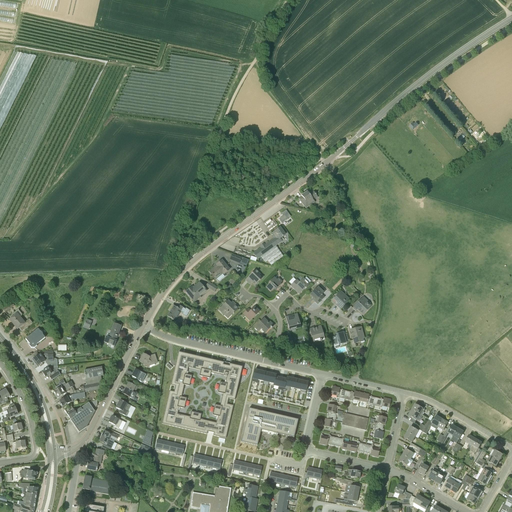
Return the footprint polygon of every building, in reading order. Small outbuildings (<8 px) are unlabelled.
[(89,95),(102,69),(96,66),(80,66),(75,63),(71,63),(67,61),(59,61),(59,120),(60,118),(60,112),(63,107),(63,114),(65,110),(69,112),(70,112),(72,108),(75,108),(77,105),(79,105),(82,99),(84,99),(86,95),(89,95)] [(410,127),(413,131),(419,126),(416,122),(410,127)] [(315,195),(316,194),(315,193),(315,194),(313,191),(308,194),(307,192),(301,196),(302,197),(299,199),(305,208),(314,202),(313,201),(317,198),(315,195)] [(283,216),(279,219),(282,223),(290,217),(286,211),(281,214),(283,216)] [(282,238),(285,235),(280,228),(271,234),(275,239),(260,251),(259,250),(253,254),(257,259),(281,242),(281,241),(283,240),(282,238)] [(283,257),(276,246),(261,257),(265,263),(267,261),(271,266),(283,257)] [(210,272),(216,279),(223,273),(224,274),(229,270),(222,261),(216,265),(217,266),(210,272)] [(255,270),(245,281),(248,283),(250,285),(251,283),(255,286),(261,279),(259,276),(260,275),(255,270)] [(278,279),(277,280),(274,278),(268,283),(269,284),(266,287),(270,292),(274,289),(275,290),(281,285),(280,284),(282,282),(278,279)] [(296,280),(290,286),(295,290),(299,294),(299,295),(309,285),(309,284),(304,280),(303,279),(299,283),(296,280)] [(206,291),(199,283),(193,288),(192,287),(186,292),(194,301),(206,291)] [(217,288),(208,283),(206,286),(214,292),(217,288)] [(324,298),(321,295),(325,291),(319,285),(310,295),(316,300),(315,301),(318,304),(324,298)] [(347,303),(346,302),(348,299),(341,292),(333,299),(338,304),(336,306),(340,310),(347,303)] [(363,297),(353,308),(356,311),(357,310),(363,315),(372,306),(363,297)] [(219,310),(228,319),(238,308),(233,302),(231,304),(228,301),(219,310)] [(14,306),(11,303),(3,310),(5,313),(14,306)] [(185,309),(179,305),(177,308),(174,306),(167,316),(175,321),(180,312),(182,313),(182,314),(186,317),(190,311),(186,308),(185,309)] [(243,314),(250,321),(259,312),(255,307),(250,311),(248,309),(243,314)] [(21,314),(19,311),(18,310),(17,311),(14,313),(14,314),(14,315),(15,316),(10,320),(17,329),(19,328),(22,332),(32,323),(29,319),(25,323),(20,317),(21,316),(22,316),(22,315),(21,314)] [(289,316),(286,317),(289,329),(296,327),(296,329),(301,328),(297,314),(292,316),(289,316)] [(86,319),(83,326),(89,329),(92,322),(86,319)] [(255,328),(259,332),(261,329),(265,333),(270,328),(271,329),(272,328),(274,326),(270,322),(268,324),(266,322),(267,321),(264,319),(255,328)] [(115,341),(121,326),(114,324),(108,338),(106,337),(103,342),(114,347),(116,341),(115,341)] [(325,341),(323,332),(322,333),(320,328),(315,330),(315,328),(309,329),(312,338),(313,338),(314,342),(320,340),(320,342),(325,341)] [(363,338),(361,330),(360,330),(360,328),(351,330),(355,344),(360,342),(360,339),(363,338)] [(31,348),(34,348),(37,346),(36,345),(41,341),(45,338),(38,329),(25,339),(30,345),(29,345),(31,348)] [(336,336),(332,337),(334,343),(334,345),(335,346),(338,345),(344,344),(346,343),(346,341),(344,334),(343,332),(337,334),(335,334),(336,336)] [(32,361),(35,364),(42,358),(43,358),(53,358),(53,355),(53,351),(44,352),(44,355),(40,356),(40,355),(37,357),(34,353),(31,355),(34,359),(32,361)] [(178,352),(171,385),(175,386),(174,392),(169,391),(162,424),(207,434),(208,432),(214,433),(213,436),(226,439),(233,406),(227,404),(228,399),(235,400),(242,367),(229,364),(229,366),(223,365),(224,363),(178,352)] [(150,356),(149,357),(143,354),(139,362),(149,367),(149,366),(157,363),(154,355),(150,356)] [(42,358),(35,364),(37,367),(39,366),(40,367),(43,365),(42,364),(45,361),(53,361),(53,358),(43,358),(42,358)] [(49,368),(42,372),(45,378),(49,375),(50,377),(49,377),(51,381),(60,375),(58,371),(58,372),(57,370),(58,370),(57,367),(49,368)] [(76,391),(76,397),(85,396),(84,393),(103,390),(100,377),(103,377),(101,367),(84,371),(85,379),(85,380),(86,385),(83,386),(83,387),(80,387),(78,390),(76,391)] [(141,373),(135,370),(132,377),(137,379),(139,376),(142,377),(144,374),(141,373)] [(303,380),(301,390),(306,391),(309,381),(303,380)] [(128,383),(126,389),(135,393),(137,388),(128,383)] [(65,391),(69,389),(66,385),(61,387),(60,386),(57,388),(56,388),(57,390),(54,392),(57,398),(67,393),(65,391)] [(330,395),(338,396),(339,388),(332,387),(330,395)] [(337,398),(345,400),(347,391),(339,390),(340,388),(339,388),(338,396),(337,398)] [(0,405),(8,402),(7,398),(10,396),(5,389),(2,391),(2,390),(0,391),(0,401),(0,402),(0,401),(0,405)] [(135,393),(126,389),(123,394),(130,398),(130,397),(133,399),(136,394),(135,393)] [(352,401),(353,400),(354,392),(354,393),(347,391),(345,400),(352,401)] [(353,400),(360,401),(362,393),(354,392),(353,400)] [(360,401),(367,403),(369,395),(362,393),(360,401)] [(59,401),(62,407),(70,403),(73,401),(73,400),(77,399),(76,395),(68,396),(59,401)] [(367,405),(374,406),(376,398),(369,396),(369,395),(367,403),(367,405)] [(376,398),(374,406),(381,408),(382,407),(384,398),(383,398),(383,400),(376,398)] [(391,400),(384,398),(382,407),(389,408),(391,400)] [(120,401),(116,408),(120,410),(119,413),(121,414),(127,417),(129,412),(128,411),(131,406),(126,404),(120,401)] [(70,420),(79,432),(86,427),(95,412),(88,402),(80,408),(83,411),(70,420)] [(15,408),(13,404),(8,406),(9,409),(7,410),(6,411),(8,414),(5,415),(6,418),(1,420),(3,423),(9,421),(8,418),(10,417),(11,417),(18,414),(15,407),(15,408)] [(327,412),(328,412),(336,414),(335,414),(336,406),(328,404),(327,412)] [(246,405),(239,440),(256,444),(259,427),(296,435),(299,418),(246,405)] [(415,405),(412,410),(422,416),(424,413),(425,410),(415,405)] [(70,420),(83,411),(80,408),(75,411),(71,406),(64,411),(70,420)] [(422,416),(412,410),(409,416),(416,420),(417,421),(421,420),(423,416),(422,416)] [(328,412),(326,419),(335,421),(336,414),(328,412)] [(114,427),(118,429),(122,422),(118,420),(112,416),(109,423),(115,426),(114,427)] [(375,423),(384,425),(385,425),(387,418),(379,416),(377,423),(375,423)] [(431,425),(429,424),(427,427),(430,428),(431,426),(433,428),(436,430),(438,427),(442,420),(437,416),(431,425)] [(335,421),(326,419),(325,419),(323,426),(331,428),(333,421),(335,421)] [(448,423),(442,420),(438,427),(443,430),(448,423)] [(375,423),(374,430),(382,432),(384,425),(375,423)] [(12,426),(14,432),(22,430),(21,424),(12,426)] [(448,433),(453,436),(458,429),(452,425),(448,433)] [(411,427),(408,433),(415,437),(418,431),(411,427)] [(453,436),(452,438),(458,442),(464,432),(458,429),(453,436)] [(382,432),(374,430),(375,431),(374,438),(382,440),(383,432),(382,432)] [(104,431),(102,437),(108,440),(109,437),(112,438),(114,434),(109,432),(109,433),(104,431)] [(150,447),(152,436),(146,433),(142,443),(150,447)] [(415,437),(408,433),(404,438),(412,443),(415,437)] [(467,447),(470,448),(476,439),(469,435),(465,442),(469,444),(467,447)] [(327,446),(327,444),(329,436),(328,438),(321,436),(319,444),(327,446)] [(327,444),(334,446),(336,438),(329,436),(327,444)] [(108,440),(102,437),(99,442),(104,444),(103,445),(108,447),(111,448),(112,445),(110,443),(111,441),(108,440)] [(334,446),(341,448),(343,440),(336,438),(334,446)] [(476,439),(470,448),(477,452),(482,443),(476,439)] [(157,449),(162,450),(164,442),(157,440),(155,448),(154,451),(157,451),(157,449)] [(341,449),(348,451),(350,443),(343,441),(343,440),(341,448),(341,449)] [(12,443),(13,449),(15,449),(17,449),(25,448),(25,441),(12,443)] [(169,451),(171,443),(164,442),(162,450),(166,451),(165,453),(168,454),(169,451)] [(169,451),(176,453),(177,445),(171,443),(169,451)] [(356,453),(356,451),(358,443),(357,444),(350,443),(348,451),(356,453)] [(356,451),(363,453),(365,445),(358,443),(356,451)] [(177,445),(176,453),(180,454),(179,457),(181,457),(182,455),(184,446),(177,445)] [(363,453),(371,454),(372,446),(365,445),(363,453)] [(372,446),(371,454),(370,456),(378,458),(380,450),(372,448),(373,446),(372,446)] [(95,457),(94,462),(101,464),(102,455),(103,456),(104,451),(96,449),(95,454),(92,452),(91,456),(95,457)] [(406,450),(403,455),(413,461),(414,458),(412,457),(413,454),(406,450)] [(483,452),(481,450),(474,462),(476,463),(478,460),(479,458),(483,452)] [(495,451),(492,456),(499,461),(503,455),(495,451)] [(436,466),(440,460),(444,454),(441,452),(439,455),(437,459),(434,465),(436,466)] [(194,463),(199,465),(201,456),(194,455),(193,463),(192,463),(192,465),(194,466),(194,463)] [(413,461),(403,455),(400,461),(407,465),(409,462),(411,464),(413,461)] [(206,466),(208,458),(201,456),(199,465),(204,466),(203,468),(205,469),(206,466)] [(499,461),(492,456),(489,462),(490,463),(496,466),(499,461)] [(206,466),(213,468),(215,459),(208,458),(206,466)] [(215,459),(213,468),(217,469),(217,471),(219,472),(219,469),(220,469),(221,461),(215,459)] [(484,470),(485,470),(488,466),(484,464),(478,460),(476,463),(482,467),(481,468),(484,470)] [(233,469),(239,471),(241,463),(235,461),(233,469)] [(101,464),(94,462),(94,463),(88,462),(87,464),(86,470),(97,472),(98,464),(100,465),(101,464)] [(239,471),(246,473),(248,464),(241,463),(239,471)] [(246,473),(253,474),(255,466),(248,464),(246,473)] [(423,464),(419,472),(425,475),(429,468),(423,464)] [(255,466),(253,474),(260,476),(262,467),(255,466)] [(435,481),(439,474),(436,472),(438,468),(435,467),(429,478),(435,481)] [(306,476),(313,478),(315,470),(308,468),(306,476)] [(21,476),(21,477),(28,479),(31,480),(35,480),(36,477),(37,477),(38,473),(24,470),(23,471),(21,471),(20,476),(21,476)] [(315,470),(313,478),(320,480),(322,471),(315,470)] [(360,472),(349,470),(347,476),(359,479),(360,472)] [(492,474),(485,470),(484,470),(481,475),(490,480),(492,476),(491,476),(492,474)] [(439,474),(435,481),(440,484),(446,475),(440,472),(439,474)] [(269,481),(275,483),(277,474),(270,473),(269,481)] [(275,483),(282,484),(284,476),(277,474),(275,483)] [(490,480),(481,475),(478,481),(485,485),(486,483),(488,484),(490,480)] [(282,484),(289,486),(291,477),(284,476),(282,484)] [(89,490),(92,491),(91,494),(94,494),(95,493),(110,495),(112,482),(91,478),(85,477),(83,489),(89,490)] [(291,477),(289,486),(296,487),(297,479),(291,477)] [(345,493),(346,493),(349,493),(357,495),(359,488),(350,486),(346,485),(347,481),(336,478),(336,481),(340,482),(339,483),(346,485),(345,492),(345,493)] [(445,487),(450,490),(455,483),(454,482),(449,479),(447,483),(445,487)] [(460,486),(461,484),(462,482),(458,479),(457,480),(456,479),(454,482),(455,483),(450,490),(456,493),(460,486)] [(23,493),(24,493),(37,495),(38,488),(29,487),(29,484),(19,483),(18,488),(23,488),(23,493)] [(405,500),(410,500),(412,496),(407,494),(407,496),(403,494),(405,488),(398,485),(395,492),(400,494),(397,499),(405,500)] [(227,511),(231,488),(219,486),(218,488),(215,488),(214,496),(193,493),(191,502),(199,503),(197,511),(227,511)] [(473,488),(470,494),(478,498),(481,493),(473,488)] [(247,493),(246,497),(255,499),(257,493),(245,491),(244,493),(247,493)] [(280,491),(279,497),(291,500),(291,498),(288,498),(289,493),(280,491)] [(349,493),(346,493),(345,493),(345,495),(344,495),(343,499),(344,500),(344,501),(347,502),(348,500),(356,502),(357,495),(349,493)] [(478,498),(470,494),(467,500),(474,504),(478,498)] [(413,502),(420,506),(424,499),(418,495),(416,499),(412,496),(410,500),(410,504),(410,507),(410,509),(413,509),(413,507),(413,502)] [(244,502),(244,504),(256,506),(257,499),(255,499),(246,497),(246,498),(248,498),(247,503),(244,502)] [(424,499),(420,506),(426,510),(424,511),(428,511),(431,508),(428,506),(431,503),(424,499)] [(33,511),(34,510),(22,506),(13,503),(12,509),(13,509),(21,511),(33,511)]
